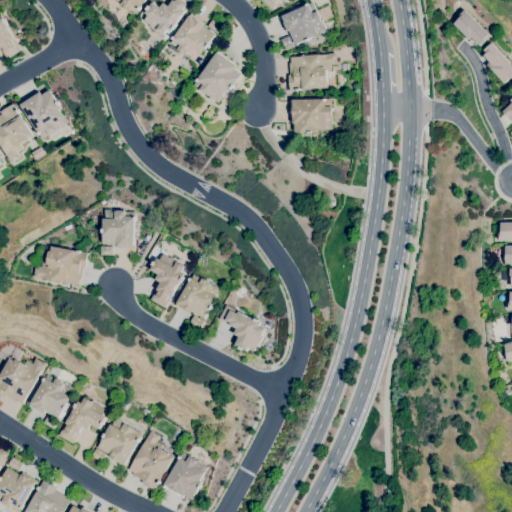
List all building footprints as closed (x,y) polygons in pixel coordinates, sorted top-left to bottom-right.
[(136,14),(116,0),(146,0),(141,7),(138,5),(136,6),(134,5),(133,5),(139,10),(136,14)] [(163,35),(156,29),(156,30),(150,26),(150,25),(144,20),(147,15),(145,13),(153,2),(160,7),(164,3),(168,6),(173,0),(175,1),(175,0),(193,0),(182,16),(182,15),(178,20),(178,21),(171,31),(168,29),(163,35)] [(282,0),(272,10),(262,0),(282,0)] [(295,45),(289,31),(288,31),(284,22),(282,22),(279,17),(312,2),(316,11),(318,11),(321,18),(320,19),(322,25),(324,24),(326,30),(318,33),(318,35),(295,45)] [(457,12),(452,7),(457,3),(462,8),(457,12)] [(479,45),(471,37),(468,39),(465,36),(458,29),(457,29),(454,26),(455,25),(453,24),(461,17),(459,15),(465,10),(491,36),(486,41),(485,40),(479,45)] [(194,61),(190,58),(191,57),(187,54),(186,54),(185,53),(184,54),(177,49),(178,48),(170,43),(191,13),(204,23),(203,25),(215,34),(201,54),(199,54),(194,61)] [(7,59),(0,46),(0,17),(3,16),(4,19),(5,18),(7,22),(6,22),(9,28),(7,29),(10,34),(12,33),(14,38),(21,51),(7,59)] [(218,33),(208,26),(213,19),(223,26),(218,33)] [(286,50),(281,39),(289,36),(294,47),(286,50)] [(511,75),(504,83),(487,64),(490,62),(483,55),(486,53),(484,50),(492,43),(511,65),(511,75)] [(218,103),(194,85),(218,52),(236,66),(234,68),(242,74),(229,91),(227,90),(218,103)] [(290,91),(289,75),(290,75),(289,63),(291,63),(290,57),(302,56),(320,54),(320,55),(329,54),(329,53),(336,53),(337,64),(330,64),(331,72),(326,72),(328,87),(290,91)] [(42,139),(21,105),(41,92),(42,95),(50,90),(56,99),(54,101),(58,106),(60,105),(62,108),(59,109),(68,123),(42,139)] [(511,121),(503,112),(511,103),(511,101),(510,100),(511,98),(511,121)] [(299,133),(299,132),(294,132),(294,124),(293,124),(293,100),(332,99),(332,108),(331,108),(332,129),(325,129),(325,130),(316,130),(316,132),(299,133)] [(11,163),(0,144),(0,115),(2,114),(1,112),(14,103),(21,115),(20,115),(34,137),(21,145),(23,148),(17,152),(21,157),(11,163)] [(35,160),(31,153),(40,147),(44,154),(35,160)] [(128,246),(117,246),(117,244),(102,244),(103,232),(102,232),(102,228),(103,228),(103,219),(105,219),(105,210),(111,210),(111,211),(135,212),(134,245),(128,245),(128,246)] [(511,240),(498,240),(498,232),(500,232),(500,222),(511,222),(511,240)] [(78,284),(34,277),(35,267),(42,268),(43,259),(48,259),(49,251),(51,251),(52,246),(75,250),(75,251),(87,253),(85,268),(83,268),(81,280),(79,279),(78,284)] [(113,255),(100,254),(101,246),(113,246),(113,255)] [(165,308),(151,299),(161,283),(155,279),(158,274),(150,269),(153,265),(152,264),(154,261),(155,262),(157,258),(160,260),(163,254),(170,258),(171,257),(179,261),(178,263),(184,266),(181,271),(185,274),(178,285),(176,284),(173,289),(175,290),(165,308)] [(204,319),(192,311),(190,314),(175,305),(177,303),(192,278),(191,278),(194,274),(215,287),(216,285),(221,288),(216,296),(217,297),(212,306),(213,306),(211,309),(210,309),(204,319)] [(241,297),(237,296),(235,292),(236,289),(240,287),(243,288),(245,291),(244,295),(241,297)] [(254,351),(248,348),(247,351),(243,349),(242,350),(239,348),(239,347),(235,345),(239,337),(234,334),(237,328),(219,319),(226,305),(255,320),(255,318),(259,320),(258,321),(261,322),(259,325),(266,329),(262,336),(263,337),(259,344),(258,344),(254,351)] [(200,329),(190,323),(194,315),(205,321),(200,329)] [(22,403),(18,400),(17,402),(7,396),(6,397),(0,394),(0,376),(11,358),(15,361),(16,359),(24,364),(26,360),(33,364),(36,359),(46,364),(43,371),(42,370),(22,403)] [(58,418),(45,411),(44,413),(29,406),(47,374),(56,379),(56,378),(65,383),(64,385),(69,387),(70,385),(74,388),(70,396),(71,397),(66,405),(67,406),(65,410),(64,409),(58,418)] [(73,443),(59,435),(69,418),(70,419),(73,414),(72,413),(75,407),(74,407),(76,403),(77,404),(78,401),(82,403),(85,398),(93,402),(94,400),(100,404),(99,406),(106,410),(103,416),(106,417),(104,421),(105,421),(103,425),(102,424),(99,429),(91,424),(89,429),(83,426),(73,443)] [(54,429),(44,423),(48,416),(58,421),(54,429)] [(125,464),(120,461),(119,463),(109,457),(110,455),(98,448),(102,441),(101,440),(103,437),(105,433),(105,434),(111,424),(112,425),(116,417),(122,420),(121,422),(125,425),(126,423),(143,434),(141,438),(125,464)] [(155,491),(142,483),(143,480),(133,474),(134,472),(129,470),(151,431),(160,436),(156,441),(163,445),(161,448),(170,453),(170,454),(174,456),(162,478),(155,491)] [(0,447),(9,453),(0,469),(0,447)] [(101,462),(92,456),(96,448),(106,454),(101,462)] [(193,500),(184,494),(182,498),(163,487),(183,452),(209,467),(201,481),(203,482),(193,500)] [(19,471),(8,465),(12,457),(23,464),(19,471)] [(18,511),(10,508),(0,502),(0,480),(8,467),(21,475),(21,474),(22,474),(23,472),(37,480),(18,511)] [(63,511),(25,511),(43,481),(56,488),(55,490),(65,496),(64,497),(70,500),(63,511)]
